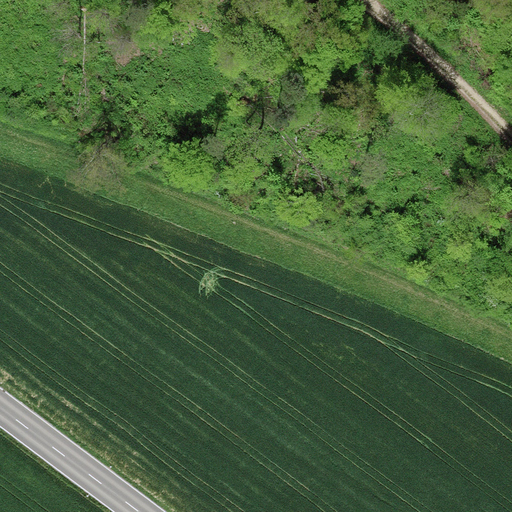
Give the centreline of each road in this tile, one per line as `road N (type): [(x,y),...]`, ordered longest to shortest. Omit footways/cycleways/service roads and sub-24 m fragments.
road 1 (track): [(0,128),(393,275),(511,333)]
road 2 (track): [(358,0),(388,17),(511,142)]
road 3 (tertiary): [(141,511),(0,405)]
